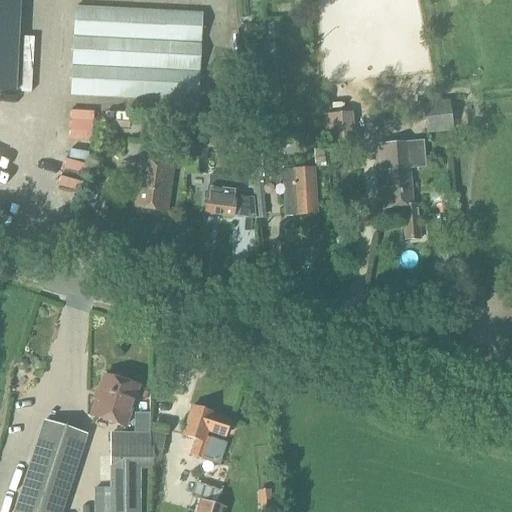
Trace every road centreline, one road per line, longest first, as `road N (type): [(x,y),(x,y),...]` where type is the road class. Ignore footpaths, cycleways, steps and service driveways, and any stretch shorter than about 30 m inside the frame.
road 1 (tertiary): [(511,417),(0,257)]
road 2 (unknown): [(372,158),(355,264),(333,284),(289,293),(273,342)]
